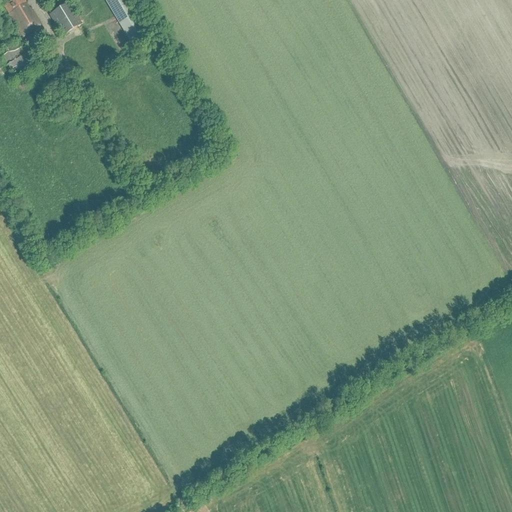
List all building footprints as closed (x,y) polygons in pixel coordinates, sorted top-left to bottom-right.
[(26,12),(23,6),(25,5),(22,0),(14,0),(3,7),(8,16),(10,14),(24,37),(40,28),(30,10),(26,12)] [(104,0),(133,48),(150,37),(127,0),(104,0)] [(49,16),(62,38),(82,25),(68,4),(49,16)] [(36,34),(23,42),(31,54),(43,46),(36,34)] [(32,63),(19,43),(3,53),(3,54),(0,55),(0,57),(12,77),(32,63)] [(62,61),(54,47),(49,50),(57,64),(62,61)] [(60,63),(44,72),(47,78),(64,69),(60,63)]
